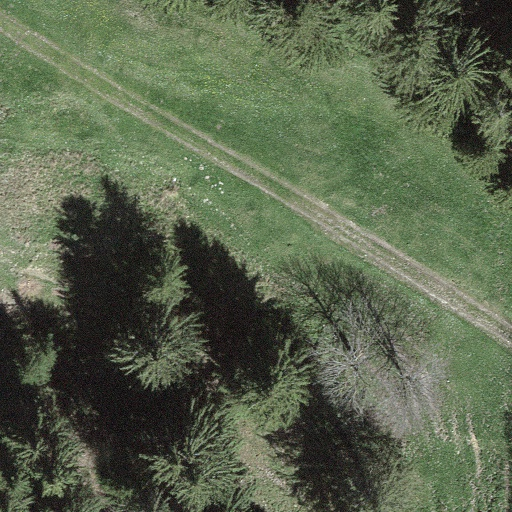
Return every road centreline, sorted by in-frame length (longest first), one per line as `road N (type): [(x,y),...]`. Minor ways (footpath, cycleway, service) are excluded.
road 1 (track): [(0,17),(174,133),(511,330)]
road 2 (track): [(511,93),(410,0)]
